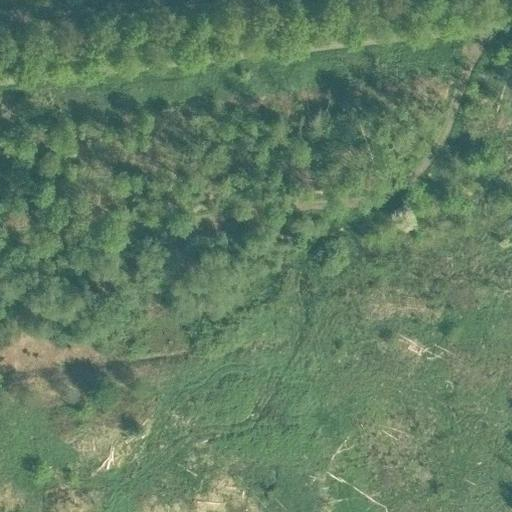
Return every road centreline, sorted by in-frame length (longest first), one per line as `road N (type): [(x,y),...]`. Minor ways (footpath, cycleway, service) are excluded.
road 1 (track): [(511,36),(478,42),(437,150),(418,170),(239,299),(202,313),(0,334)]
road 2 (track): [(374,198),(0,246)]
